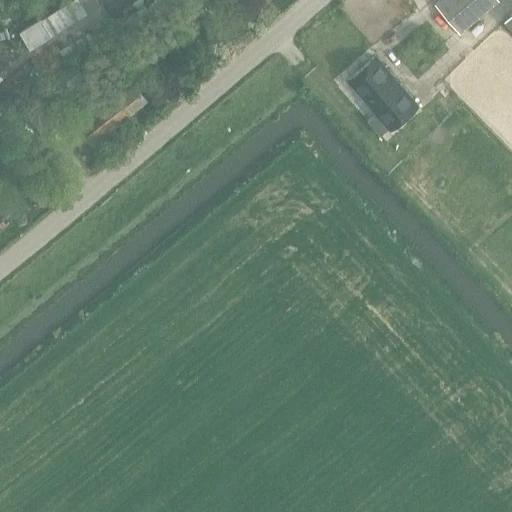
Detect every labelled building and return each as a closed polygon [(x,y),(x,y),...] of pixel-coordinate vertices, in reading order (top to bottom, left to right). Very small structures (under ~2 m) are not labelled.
[(99,4),(96,0),(71,0),(41,20),(51,35),(51,36),(99,4)] [(439,0),(435,4),(459,32),(497,0),(496,0),(439,0)] [(127,45),(158,22),(144,4),(115,27),(127,45)] [(511,11),(503,20),(511,29),(511,11)] [(40,18),(19,32),(30,49),(51,35),(41,20),(40,18)] [(155,86),(185,62),(167,35),(153,44),(133,59),(155,86)] [(416,105),(374,56),(347,79),(389,128),(416,105)] [(72,120),(91,145),(147,100),(131,80),(115,93),(111,89),(72,120)]
